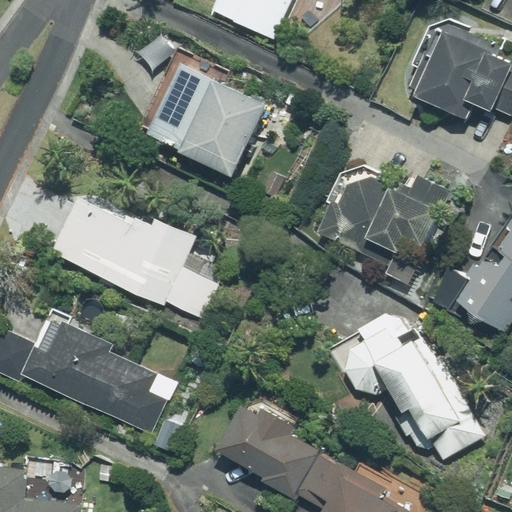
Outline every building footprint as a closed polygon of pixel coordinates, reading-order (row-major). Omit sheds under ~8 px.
[(297,0),(219,0),(216,8),(279,39),(297,0)] [(511,54),(456,25),(419,96),(472,123),(484,101),(511,115),(511,54)] [(274,102),(189,60),(154,131),(241,174),(274,102)] [(430,244),(459,187),(429,171),(417,194),(366,167),(331,236),(400,271),(418,235),(430,244)] [(196,245),(89,193),(62,249),(201,321),(223,282),(187,263),(196,245)] [(511,326),(511,227),(465,299),(510,329),(511,326)] [(492,434),(432,333),(398,313),(337,352),(358,385),(404,396),(444,462),(492,434)] [(32,369),(154,431),(169,400),(152,392),(166,365),(73,318),(54,349),(10,327),(0,347),(0,368),(25,381),(32,369)] [(299,422),(254,395),(224,455),(316,511),(415,511),(413,501),(295,430),(299,422)] [(0,511),(83,511),(85,500),(33,494),(36,468),(0,463),(0,511)]
